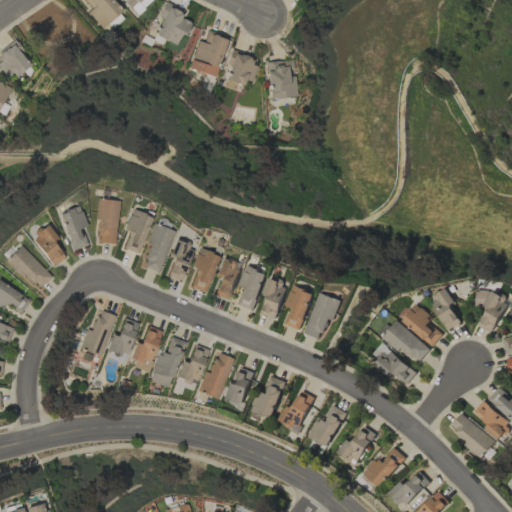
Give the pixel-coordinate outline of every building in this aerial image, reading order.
[(86,13),(101,29),(122,10),(112,0),(83,0),(91,9),(86,13)] [(152,0),(122,0),(136,15),(152,0)] [(178,45),(188,22),(179,18),(182,11),(164,3),(158,16),(161,18),(154,35),(178,45)] [(215,77),(226,38),(206,32),(203,43),(196,41),(188,69),(215,77)] [(0,67),(12,81),(30,65),(20,55),(23,52),(14,42),(0,54),(0,59),(1,60),(0,60),(0,67)] [(250,85),(256,66),(250,64),(252,57),(233,51),(222,87),(231,90),(234,80),(250,85)] [(281,67),(280,61),(265,63),(269,99),(297,96),(295,76),(289,76),(287,66),(281,67)] [(0,108),(10,87),(0,82),(0,108)] [(99,220),(96,242),(114,244),(118,201),(97,199),(95,220),(99,220)] [(81,228),(85,227),(80,207),(60,212),(69,251),(86,246),(81,228)] [(123,249),(139,254),(150,216),(130,210),(124,230),(128,231),(123,249)] [(174,231),(153,223),(145,243),(150,245),(142,266),(158,273),(174,231)] [(64,257),(52,242),(57,238),(46,225),(30,238),(53,266),(64,257)] [(180,282),(193,247),(174,240),(168,256),(173,258),(166,276),(180,282)] [(5,259),(36,291),(50,277),(20,245),(5,259)] [(196,270),(189,287),(203,293),(218,257),(198,248),(190,267),(196,270)] [(219,278),(213,295),(226,300),(240,265),(221,258),(214,276),(219,278)] [(237,285),(243,287),(237,304),(252,310),(265,273),(244,265),(237,285)] [(275,319),(285,281),(267,276),(262,295),(266,295),(261,315),(275,319)] [(0,305),(19,315),(28,299),(0,283),(0,305)] [(284,305),(290,307),(283,324),(298,329),(312,292),(292,284),(284,305)] [(459,323),(450,305),(454,303),(445,287),(428,297),(446,330),(459,323)] [(508,299),(491,289),(482,305),(486,307),(476,325),(490,332),(508,299)] [(303,332),(318,338),(326,318),(331,320),(339,300),(318,292),(303,332)] [(426,322),(431,316),(415,303),(400,321),(432,346),(441,334),(426,322)] [(99,358),(113,315),(97,310),(90,331),(84,329),(74,359),(87,363),(89,354),(99,358)] [(429,349),(394,318),(380,333),(416,364),(429,349)] [(117,337),(109,335),(105,351),(114,353),(112,360),(124,363),(135,322),(122,319),(117,337)] [(0,340),(7,343),(12,329),(0,324),(0,340)] [(139,345),(133,343),(126,363),(146,370),(161,331),(146,326),(139,345)] [(147,381),(168,388),(183,342),(169,337),(163,355),(157,353),(147,381)] [(504,353),(511,351),(511,337),(502,339),(504,353)] [(416,373),(382,342),(372,353),(379,359),(375,364),(387,375),(391,371),(405,384),(416,373)] [(180,361),(174,378),(189,383),(190,381),(195,383),(207,350),(193,345),(186,363),(180,361)] [(232,359),(215,353),(208,373),(203,371),(195,391),(217,400),(232,359)] [(254,373),(239,367),(232,385),(226,383),(219,399),(239,408),(254,373)] [(270,418),(284,381),(270,375),(263,392),(258,390),(250,411),(270,418)] [(511,420),(511,396),(511,398),(497,387),(486,400),(511,420)] [(310,413),(306,411),(314,397),(300,389),(289,409),(285,407),(277,422),(299,434),(310,413)] [(486,423),(482,429),(497,439),(510,421),(480,401),(472,413),(486,423)] [(325,448),(346,413),(328,402),(307,437),(325,448)] [(447,427),(479,456),(492,442),(460,413),(447,427)] [(375,434),(362,425),(351,442),(347,439),(337,452),(354,464),(375,434)] [(380,461),(375,457),(361,474),(379,488),(404,456),(392,447),(380,461)] [(387,492),(401,507),(428,481),(419,471),(404,485),(400,481),(387,492)] [(438,511),(448,501),(437,491),(417,511),(438,511)] [(46,511),(44,503),(24,508),(25,511),(46,511)]
